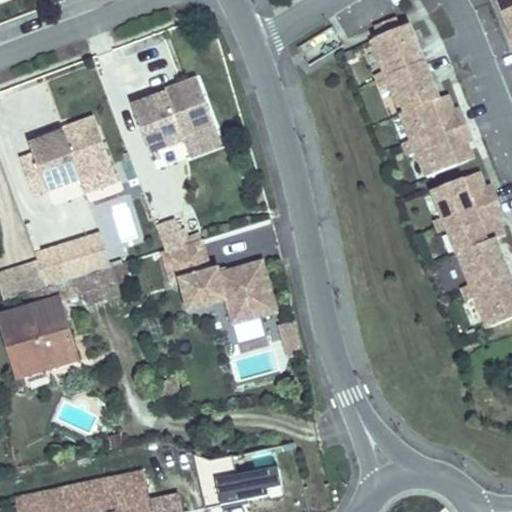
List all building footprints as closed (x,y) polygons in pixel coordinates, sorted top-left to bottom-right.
[(511,31),(511,0),(485,0),(484,1),(499,37),(511,31)] [(511,31),(499,37),(511,67),(511,66),(511,31)] [(419,82),(404,45),(366,61),(382,98),(419,82)] [(192,76),(159,89),(160,91),(162,97),(195,84),(192,76)] [(434,118),(419,82),(382,98),(397,135),(434,118)] [(160,91),(126,105),(145,152),(212,127),(195,84),(162,97),(160,91)] [(88,116),(55,129),(56,132),(58,137),(91,124),(88,116)] [(462,144),(456,128),(444,133),(438,117),(434,118),(397,135),(410,166),(462,144)] [(56,132),(22,145),(41,193),(108,167),(91,124),(58,137),(56,132)] [(423,197),(464,180),(457,164),(469,159),(462,144),(410,166),(423,197)] [(442,242),(494,220),(488,204),(476,209),(469,193),(429,210),(442,242)] [(496,256),(489,240),(501,235),(494,220),(442,242),(455,273),(492,258),(496,256)] [(179,250),(170,227),(151,234),(159,256),(179,250)] [(107,271),(97,237),(85,240),(95,274),(107,271)] [(95,274),(85,240),(52,250),(62,284),(79,279),(95,274)] [(271,318),(257,267),(215,279),(213,274),(205,276),(197,245),(179,250),(159,256),(157,257),(165,288),(175,286),(183,317),(221,307),(227,330),(271,318)] [(507,294),(492,258),(455,273),(470,309),(507,294)] [(43,290),(33,264),(0,276),(0,280),(7,300),(43,290)] [(115,299),(107,271),(95,274),(79,279),(86,307),(115,299)] [(511,335),(511,304),(507,294),(470,309),(485,346),(511,335)] [(60,299),(0,317),(0,329),(12,371),(77,351),(60,299)] [(295,361),(289,337),(287,328),(272,332),(281,365),(295,361)] [(210,464),(193,457),(205,511),(220,509),(283,498),(280,488),(277,470),(235,479),(231,460),(210,464)] [(18,496),(21,511),(177,511),(174,494),(151,498),(146,472),(18,496)]
